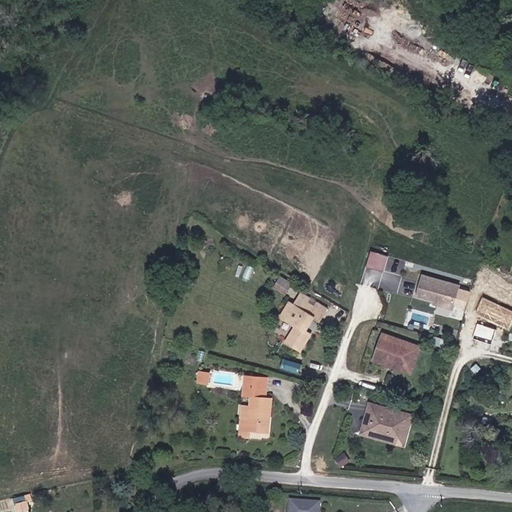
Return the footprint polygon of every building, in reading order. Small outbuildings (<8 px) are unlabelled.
[(388,257),(370,251),(366,265),(383,271),(388,257)] [(459,285),(424,273),(417,292),(435,297),(434,301),(452,307),(459,285)] [(291,281),(282,275),(276,285),(286,291),(291,281)] [(401,293),(415,295),(418,280),(405,277),(401,293)] [(298,297),(293,307),(289,304),(281,318),(285,320),(296,326),(287,342),(303,351),(313,333),(307,329),(313,318),(318,321),(326,307),(316,302),(300,293),(298,297)] [(511,324),(511,311),(482,297),(474,314),(509,331),(511,324)] [(477,322),(473,338),(493,343),(497,327),(477,322)] [(412,372),(421,345),(418,344),(400,338),(384,332),(384,334),(381,341),(380,341),(377,348),(378,349),(376,356),(375,358),(412,372)] [(300,371),(301,361),(281,359),(280,369),(300,371)] [(198,382),(203,382),(208,382),(209,372),(204,372),(199,372),(198,382)] [(266,397),(268,376),(254,375),(245,374),(245,383),(244,395),(253,396),(266,397)] [(244,406),(243,416),(240,435),(249,436),(250,430),(266,431),(269,431),(270,416),(272,398),(266,397),(253,396),(252,406),(244,406)] [(413,415),(367,403),(359,434),(405,446),(413,415)] [(346,452),(335,457),(340,466),(350,461),(346,452)] [(14,496),(17,511),(32,508),(29,493),(14,496)] [(318,511),(319,501),(289,498),(287,511),(318,511)]
